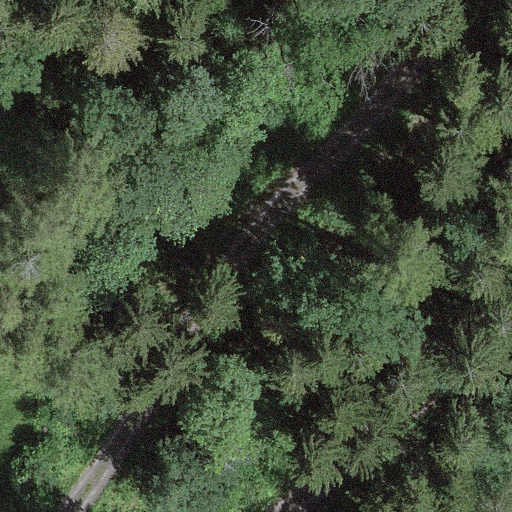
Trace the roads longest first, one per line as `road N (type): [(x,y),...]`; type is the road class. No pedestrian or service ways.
road 1 (track): [(426,0),(362,114),(70,511)]
road 2 (track): [(282,511),(511,336)]
